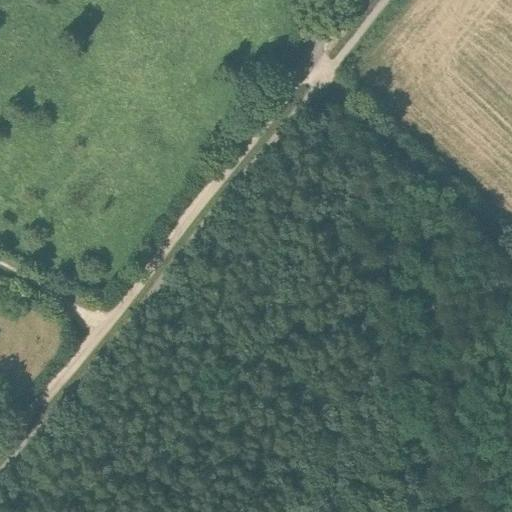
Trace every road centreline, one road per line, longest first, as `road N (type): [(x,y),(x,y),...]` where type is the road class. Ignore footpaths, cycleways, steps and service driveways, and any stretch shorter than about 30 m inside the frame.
road 1 (track): [(311,52),(96,334),(0,445)]
road 2 (track): [(511,254),(324,77)]
